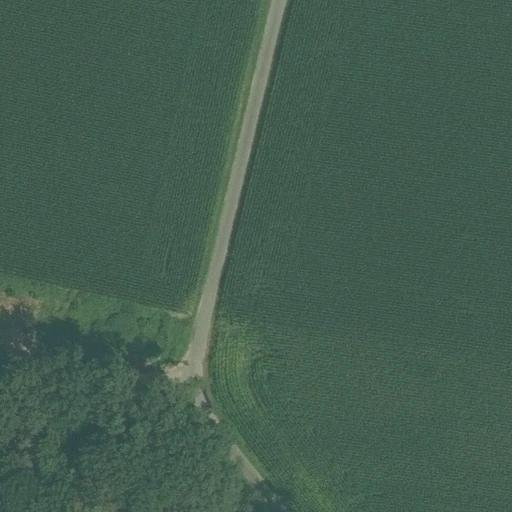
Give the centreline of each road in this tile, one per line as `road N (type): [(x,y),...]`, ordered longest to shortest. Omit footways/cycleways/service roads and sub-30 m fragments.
road 1 (unclassified): [(277,0),(230,172),(194,376),(285,511)]
road 2 (unknown): [(0,275),(205,312)]
